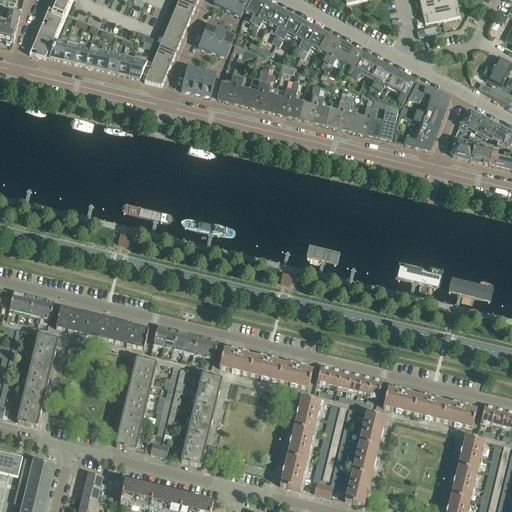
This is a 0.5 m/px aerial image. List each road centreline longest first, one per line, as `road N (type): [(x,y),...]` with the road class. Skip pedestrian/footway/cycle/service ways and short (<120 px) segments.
road 1 (secondary): [(511,356),(0,231)]
road 2 (residential): [(0,280),(511,404)]
road 3 (residential): [(165,106),(431,169)]
road 4 (residential): [(235,488),(70,449)]
road 5 (residential): [(16,70),(165,106)]
road 6 (residential): [(287,0),(396,58)]
